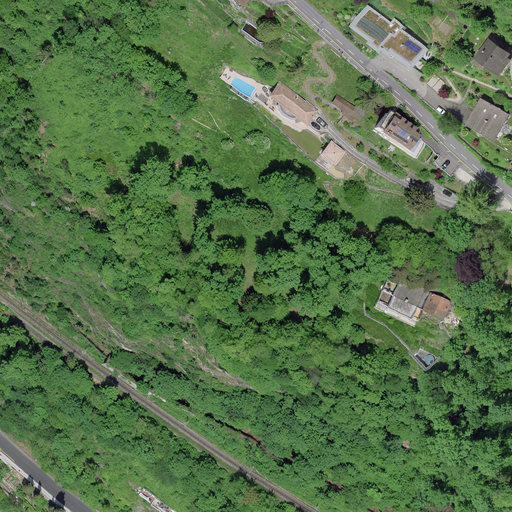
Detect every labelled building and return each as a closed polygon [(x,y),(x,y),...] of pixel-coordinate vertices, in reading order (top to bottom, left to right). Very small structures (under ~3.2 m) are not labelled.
[(456,3),(449,12),(466,24),(472,15),(456,3)] [(393,21),(368,5),(359,25),(376,39),(375,43),(396,58),(402,55),(422,69),(433,50),(427,46),(406,29),(407,25),(396,18),(393,21)] [(511,52),(489,37),(477,55),(502,73),(511,61),(511,58),(511,52)] [(278,83),(268,95),(305,123),(314,111),(278,83)] [(354,107),(336,95),(330,103),(342,111),(340,113),(347,117),(354,107)] [(510,113),(482,97),(467,123),(495,139),(510,113)] [(386,112),(373,131),(401,149),(414,130),(386,112)] [(342,153),(330,142),(319,154),(331,165),(342,153)] [(450,306),(399,282),(387,308),(411,319),(416,308),(443,321),(450,306)]
